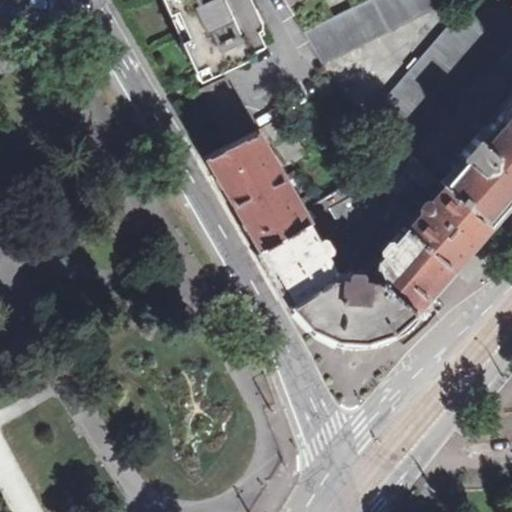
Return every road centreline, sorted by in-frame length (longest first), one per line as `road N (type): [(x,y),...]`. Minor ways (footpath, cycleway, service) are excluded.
road 1 (secondary): [(335,463),(289,355),(89,0)]
road 2 (tertiary): [(511,270),(335,463)]
road 3 (tertiary): [(417,457),(511,346)]
